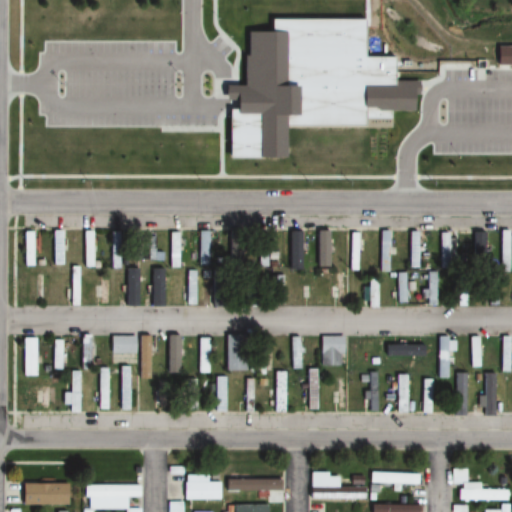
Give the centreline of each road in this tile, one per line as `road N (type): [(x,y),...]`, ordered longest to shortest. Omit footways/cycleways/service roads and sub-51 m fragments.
road 1 (residential): [(0,201),(511,203)]
road 2 (residential): [(0,440),(511,442)]
road 3 (residential): [(511,322),(0,321)]
